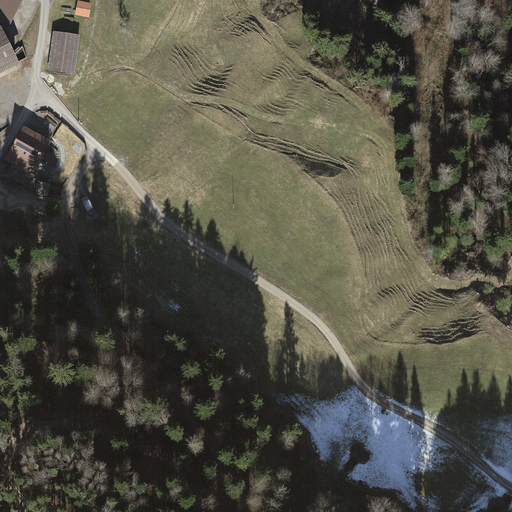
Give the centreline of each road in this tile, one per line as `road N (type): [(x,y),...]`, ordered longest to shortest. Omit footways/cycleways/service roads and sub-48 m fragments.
road 1 (track): [(68,156),(58,207),(103,320),(216,452),(222,474),(214,483),(202,480),(119,438),(73,424),(36,425),(17,437),(8,456),(11,484),(28,511)]
road 2 (track): [(26,114),(91,180),(310,316),(374,399),(462,445),(511,488)]
